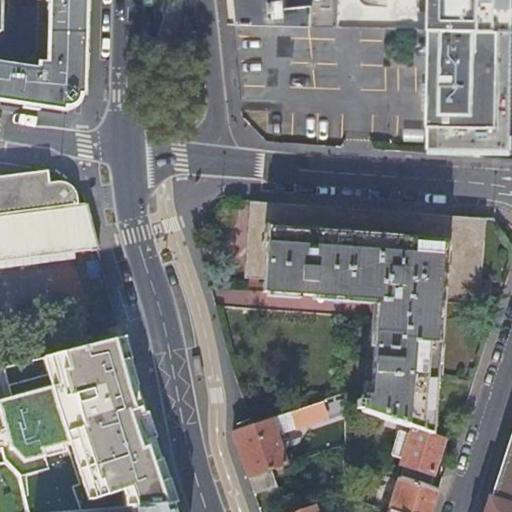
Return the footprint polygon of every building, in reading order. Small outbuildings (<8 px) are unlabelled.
[(79,90),(81,0),(46,0),(45,70),(0,63),(0,98),(60,107),(79,90)] [(229,0),(232,24),(314,26),(314,0),(229,0)] [(314,0),(314,26),(339,26),(339,0),(314,0)] [(511,0),(431,0),(431,28),(511,29),(511,0)] [(511,101),(511,29),(431,28),(427,140),(511,146),(511,101)] [(234,113),(263,144),(283,125),(254,94),(234,113)] [(14,172),(0,174),(0,260),(96,248),(95,242),(85,202),(76,203),(75,195),(71,187),(65,182),(61,180),(56,179),(46,181),(45,169),(14,172)] [(410,426),(429,432),(439,294),(468,295),(472,241),(471,241),(442,239),(443,223),(443,220),(254,206),(251,240),(249,269),(262,270),(261,289),(375,297),(368,394),(358,393),(358,399),(354,399),(353,406),(358,406),(358,409),(410,426)] [(473,225),(443,223),(442,239),(471,241),(473,225)] [(207,375),(201,355),(198,357),(194,358),(199,377),(207,375)] [(16,475),(24,511),(43,511),(42,485),(46,484),(45,475),(73,470),(76,510),(172,502),(131,378),(0,396),(0,461),(3,461),(16,475)] [(247,475),(268,468),(282,463),(273,434),(323,417),(318,401),(249,424),(240,427),(232,430),(247,475)] [(344,405),(344,432),(357,433),(357,409),(344,405)] [(511,418),(487,495),(511,502),(511,418)] [(400,457),(394,474),(397,475),(427,484),(442,437),(429,432),(410,426),(408,432),(397,429),(389,453),(400,457)] [(159,439),(165,458),(169,457),(173,456),(166,436),(159,439)] [(247,475),(252,492),(274,485),(268,468),(247,475)] [(387,508),(400,511),(428,511),(437,487),(427,484),(397,475),(387,508)] [(511,511),(511,502),(487,495),(481,511),(511,511)] [(174,511),(172,502),(76,510),(58,511),(174,511)] [(314,511),(311,503),(283,511),(314,511)]
